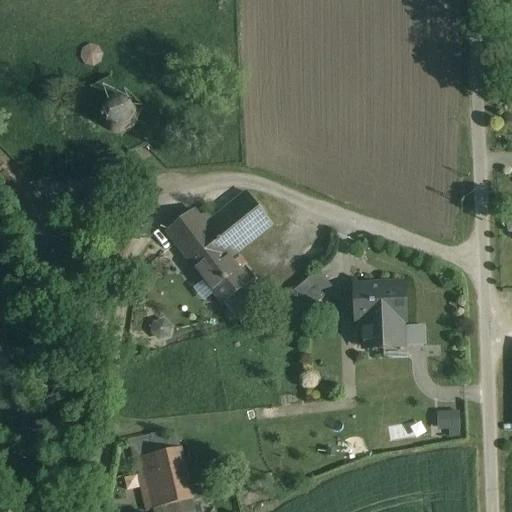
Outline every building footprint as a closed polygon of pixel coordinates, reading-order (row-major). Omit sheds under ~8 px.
[(91,89),(102,108),(104,104),(107,102),(111,100),(113,99),(115,99),(118,98),(120,98),(124,99),(127,100),(116,82),(133,72),(127,61),(110,71),(100,52),(83,61),(97,85),(91,89)] [(113,99),(111,100),(107,102),(104,104),(102,108),(100,111),(100,115),(99,118),(100,122),(101,124),(102,127),(104,129),(106,131),(108,133),(111,135),(113,136),(117,136),(120,136),(123,136),(126,135),(128,134),(130,133),(132,131),(134,129),(135,127),(136,125),(136,124),(137,122),(138,119),(138,115),(138,112),(137,109),(136,108),(135,106),(133,104),(131,102),(129,101),(127,100),(124,99),(120,98),(118,98),(115,99),(113,99)] [(120,136),(117,136),(129,159),(150,148),(136,124),(136,125),(135,127),(134,129),(132,131),(130,133),(128,134),(126,135),(123,136),(120,136)] [(206,227),(193,211),(167,232),(223,305),(250,284),(230,259),(271,226),(247,194),(206,227)] [(334,290),(318,272),(288,297),(304,315),(334,290)] [(404,285),(355,287),(357,325),(364,325),(365,350),(403,348),(402,323),(406,323),(404,285)] [(442,430),(454,430),(454,437),(464,437),(463,411),(441,412),(442,430)] [(176,435),(150,442),(153,456),(180,449),(176,435)] [(125,447),(129,462),(141,459),(153,456),(150,442),(125,447)] [(153,456),(141,459),(149,494),(153,510),(192,501),(180,449),(153,456)] [(149,494),(141,459),(129,462),(137,497),(149,494)] [(146,511),(153,510),(149,494),(137,497),(140,511),(146,511)] [(194,511),(192,501),(153,510),(153,511),(194,511)]
